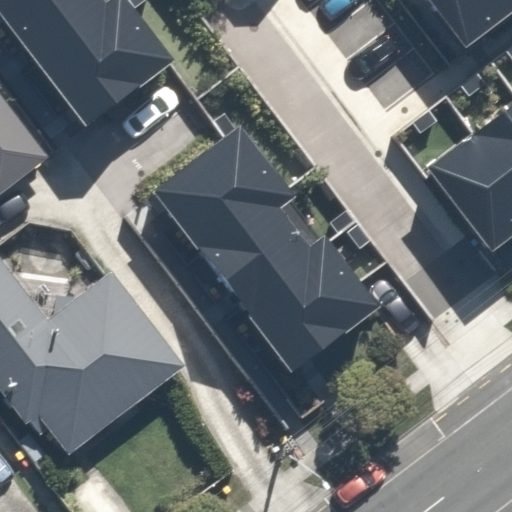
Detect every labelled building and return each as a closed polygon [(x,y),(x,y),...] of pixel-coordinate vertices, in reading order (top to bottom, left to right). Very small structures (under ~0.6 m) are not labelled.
[(450,47),(415,0),(237,0),(354,159),(418,112),(408,98),(428,84),(418,70),(450,47)] [(511,0),(447,0),(460,17),(451,24),(511,106),(511,23),(509,18),(511,15),(511,0)] [(260,262),(277,286),(324,252),(234,125),(112,212),(186,315),(260,262)] [(0,168),(0,177),(23,212),(68,182),(41,141),(0,168)] [(172,363),(93,255),(45,290),(4,235),(0,237),(0,404),(41,460),(172,363)]
